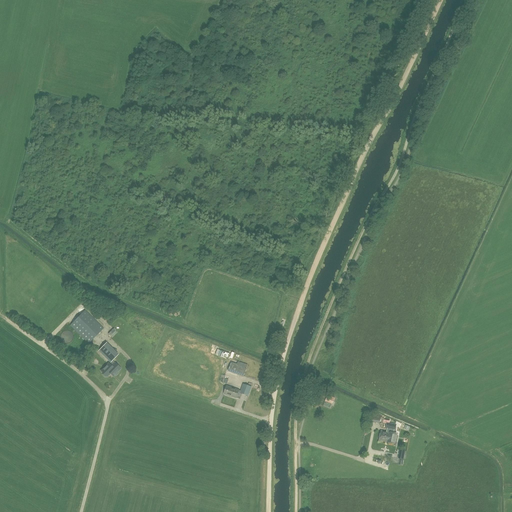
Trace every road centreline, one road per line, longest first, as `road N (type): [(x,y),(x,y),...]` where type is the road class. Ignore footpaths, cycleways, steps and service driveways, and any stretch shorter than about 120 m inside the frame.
road 1 (track): [(269,511),(272,409),(299,298),(438,0)]
road 2 (track): [(294,511),(302,376),(465,0)]
